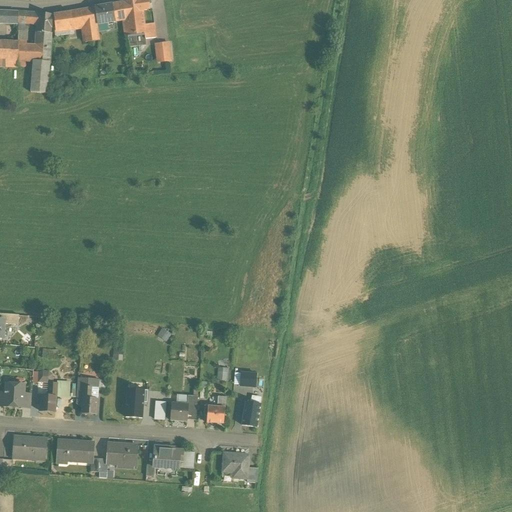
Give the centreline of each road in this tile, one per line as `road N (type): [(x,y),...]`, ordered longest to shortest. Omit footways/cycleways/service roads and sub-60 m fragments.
road 1 (residential): [(0,422),(251,439)]
road 2 (track): [(296,204),(318,195),(350,0)]
